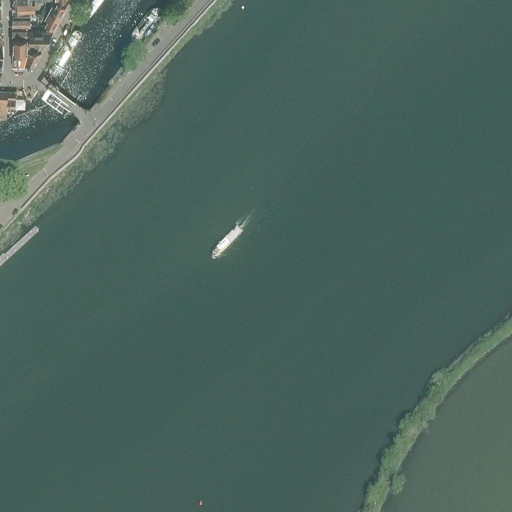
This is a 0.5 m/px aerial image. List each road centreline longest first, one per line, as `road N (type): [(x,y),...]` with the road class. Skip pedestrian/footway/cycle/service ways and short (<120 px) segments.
road 1 (residential): [(93,122),(205,0)]
road 2 (residential): [(0,223),(93,122)]
